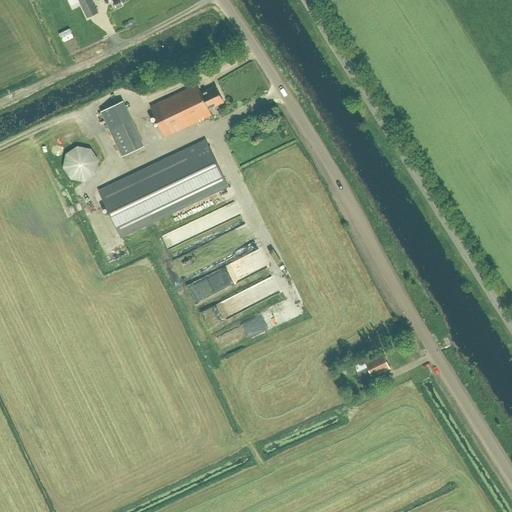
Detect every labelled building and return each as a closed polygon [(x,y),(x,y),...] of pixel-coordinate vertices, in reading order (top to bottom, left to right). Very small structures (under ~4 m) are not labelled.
[(98,13),(92,0),(78,0),(87,19),(98,13)] [(123,5),(120,0),(113,3),(116,9),(123,5)] [(79,48),(70,30),(59,35),(64,43),(67,41),(72,52),(79,48)] [(201,94),(197,84),(150,107),(165,138),(211,115),(209,109),(223,102),(216,87),(201,94)] [(124,101),(101,111),(122,157),(145,146),(124,101)] [(228,186),(206,140),(98,191),(120,237),(228,186)] [(91,149),(77,146),(66,154),(63,168),(71,180),(85,182),(96,175),(99,161),(91,149)] [(276,306),(258,312),(263,329),(286,322),(283,310),(278,311),(276,306)] [(365,361),(368,367),(356,372),(363,386),(380,378),(378,374),(389,368),(383,355),(372,360),(372,358),(365,361)]
